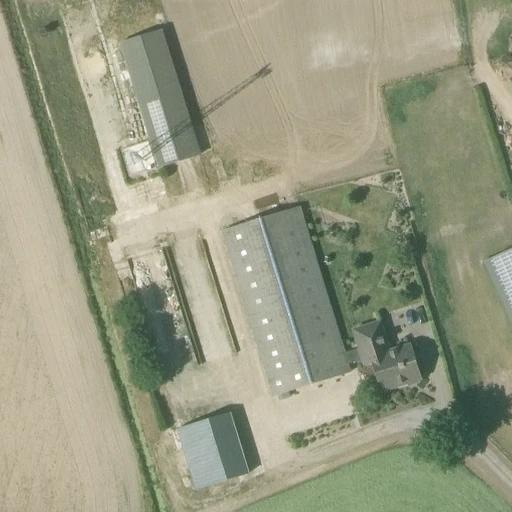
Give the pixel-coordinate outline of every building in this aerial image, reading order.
[(162,31),(120,44),(158,168),(201,155),(162,31)] [(345,354),(300,207),(222,232),(273,396),(349,373),(346,365),(362,360),(363,365),(373,362),(382,392),(421,380),(410,344),(390,350),(381,321),(352,330),(358,350),(345,354)] [(511,249),(484,262),(511,323),(511,249)] [(193,337),(203,364),(236,351),(226,325),(193,337)] [(197,486),(246,468),(223,408),(174,426),(197,486)]
